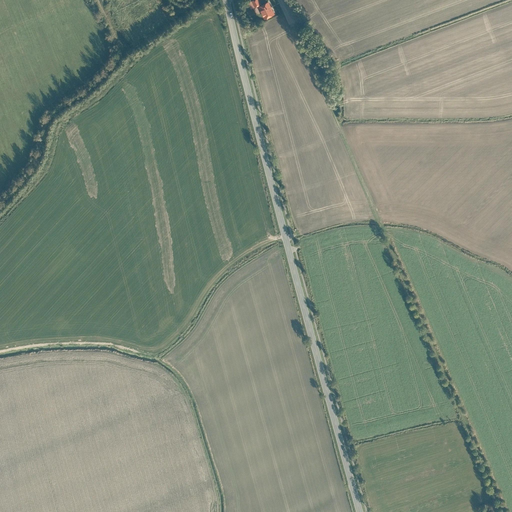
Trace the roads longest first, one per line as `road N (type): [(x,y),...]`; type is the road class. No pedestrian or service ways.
road 1 (track): [(298,0),(342,87),(339,129),(502,511)]
road 2 (tertiary): [(226,0),(359,511)]
road 3 (track): [(95,0),(117,58),(51,114),(35,164),(0,203)]
